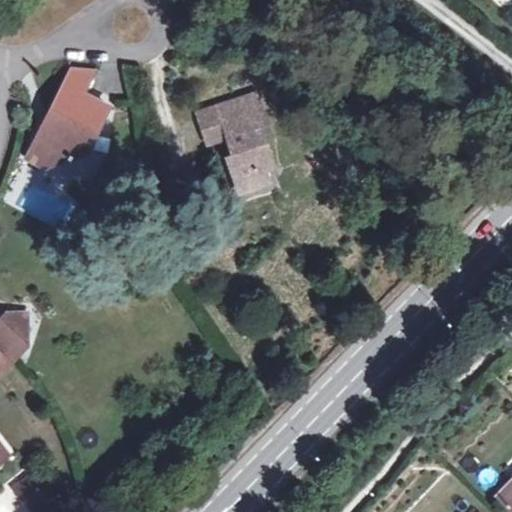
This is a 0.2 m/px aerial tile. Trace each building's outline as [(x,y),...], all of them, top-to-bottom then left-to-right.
[(63,77),(67,87),(48,125),(37,130),(23,157),(44,168),(70,160),(78,145),(86,149),(107,108),(82,95),(95,72),(68,68),(63,77)] [(254,95),(195,113),(206,144),(226,138),(232,155),(227,157),(239,192),(267,183),(262,168),(270,165),(264,144),(269,142),(254,95)] [(9,312),(0,319),(0,326),(16,343),(26,342),(25,313),(9,312)] [(0,326),(0,348),(13,362),(26,351),(26,342),(16,343),(0,326)] [(0,351),(0,373),(11,363),(0,351)] [(30,476),(14,488),(31,511),(47,511),(48,511),(45,508),(51,504),(30,476)] [(511,511),(511,480),(495,497),(509,511),(511,511)]
